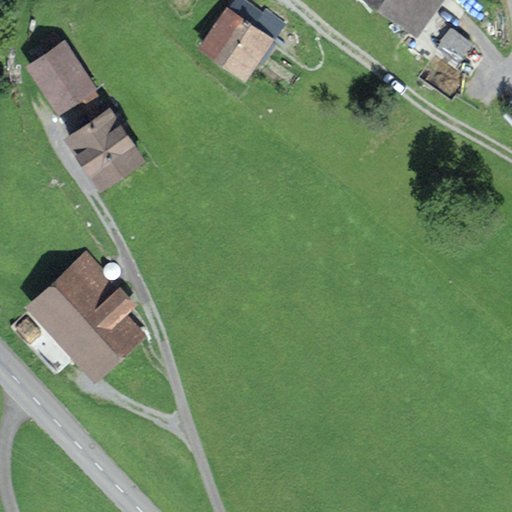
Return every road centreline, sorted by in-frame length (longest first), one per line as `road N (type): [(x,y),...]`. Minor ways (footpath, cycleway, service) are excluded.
road 1 (track): [(17,72),(148,305),(220,511)]
road 2 (unclassified): [(0,361),(140,511)]
road 3 (track): [(21,382),(4,461),(12,511)]
